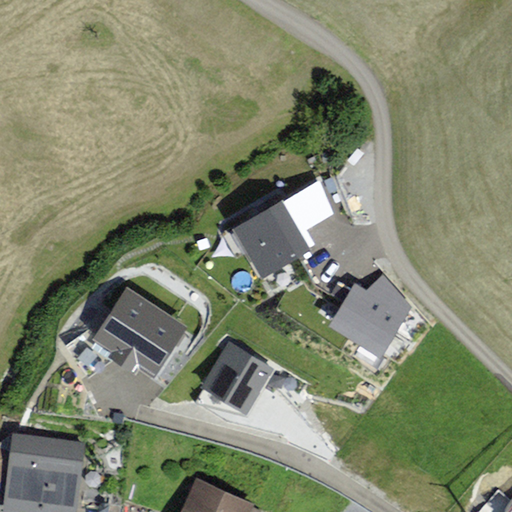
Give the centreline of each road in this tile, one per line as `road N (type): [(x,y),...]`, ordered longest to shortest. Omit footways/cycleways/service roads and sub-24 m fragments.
road 1 (unclassified): [(511,382),(396,258),(383,211),(381,114),(364,76),(252,0)]
road 2 (unclassified): [(385,511),(307,464),(142,412)]
